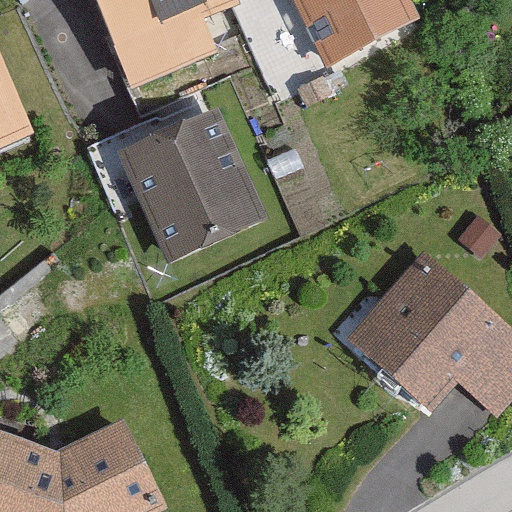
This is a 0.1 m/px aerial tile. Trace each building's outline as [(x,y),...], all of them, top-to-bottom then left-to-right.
[(97,0),(118,52),(248,2),(247,0),(97,0)] [(303,0),(336,66),(423,23),(411,0),(303,0)] [(0,72),(0,141),(25,130),(0,72)] [(129,156),(172,255),(256,219),(213,120),(129,156)] [(511,339),(425,262),(356,340),(431,406),(457,376),(493,408),(511,387),(511,339)] [(0,428),(0,511),(153,511),(172,502),(133,422),(78,452),(0,428)]
